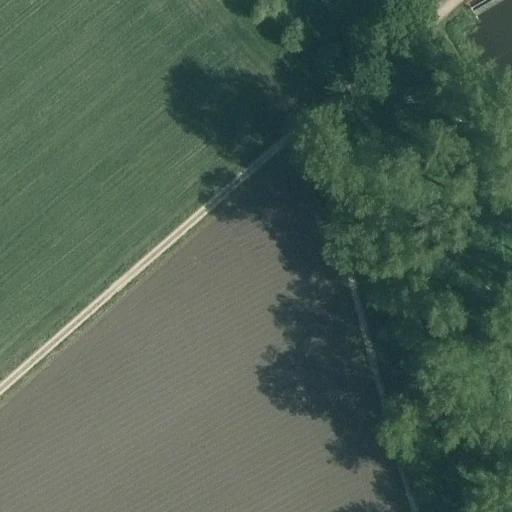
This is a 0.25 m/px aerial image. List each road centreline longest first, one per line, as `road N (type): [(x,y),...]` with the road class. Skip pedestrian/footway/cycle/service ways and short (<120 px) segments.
road 1 (track): [(304,126),(0,388)]
road 2 (track): [(444,10),(304,126)]
